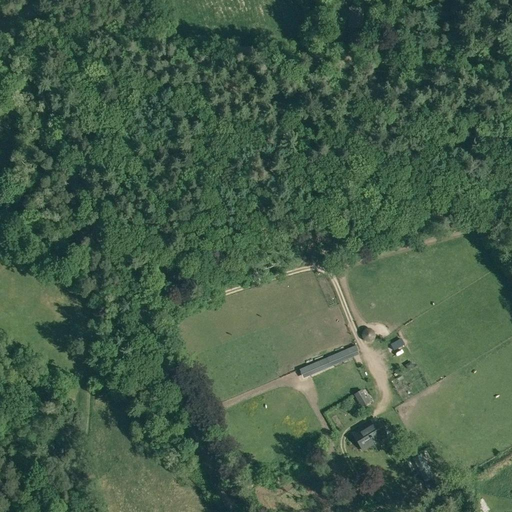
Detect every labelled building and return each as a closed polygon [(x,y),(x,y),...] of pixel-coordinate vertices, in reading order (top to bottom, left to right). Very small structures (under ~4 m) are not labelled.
[(348,5),(348,27),(363,27),(363,5),(348,5)] [(391,345),(393,350),(405,343),(402,338),(391,345)] [(318,361),(322,371),(359,355),(355,345),(318,361)] [(393,355),(386,359),(389,366),(396,362),(393,355)] [(354,395),(361,407),(372,400),(367,393),(365,395),(362,390),(354,395)] [(353,434),(363,450),(386,436),(376,419),(353,434)] [(411,460),(424,484),(433,479),(420,456),(411,460)]
